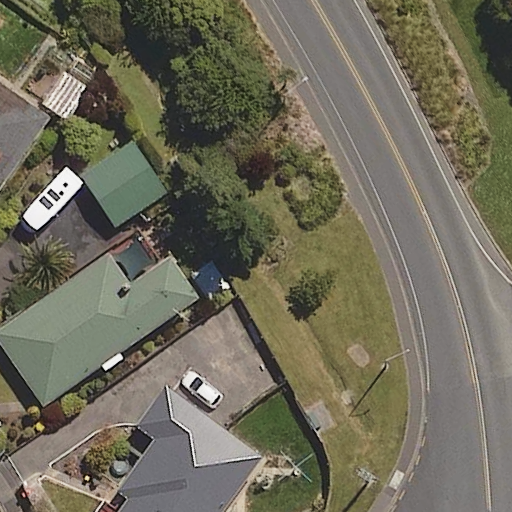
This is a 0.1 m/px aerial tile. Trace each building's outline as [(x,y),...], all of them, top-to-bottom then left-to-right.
[(0,183),(45,120),(0,87),(0,183)] [(167,190),(130,139),(77,177),(113,228),(167,190)] [(147,268),(127,239),(0,326),(0,344),(41,404),(193,299),(163,256),(147,268)] [(208,253),(182,271),(205,305),(231,287),(208,253)] [(135,425),(153,438),(111,497),(122,504),(116,511),(219,511),(257,460),(161,390),(135,425)]
